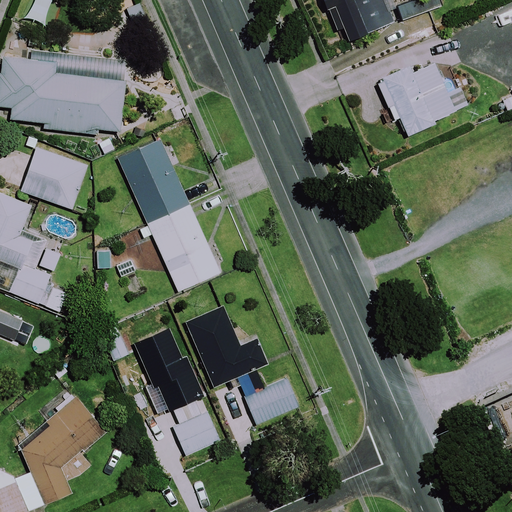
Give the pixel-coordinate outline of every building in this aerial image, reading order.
[(59,0),(36,0),(31,19),(52,25),(59,0)] [(383,26),(396,21),(390,8),(394,6),(390,0),(323,0),(342,44),(383,26)] [(143,4),(127,8),(132,28),(149,23),(143,4)] [(484,41),(475,21),(448,33),(457,53),(484,41)] [(125,73),(0,60),(0,117),(120,130),(125,73)] [(171,69),(141,64),(137,83),(168,88),(171,69)] [(412,73),(409,65),(382,77),(384,80),(377,83),(393,121),(398,118),(404,134),(467,106),(459,87),(445,93),(432,64),(412,73)] [(222,273),(161,139),(118,159),(148,225),(139,229),(143,239),(153,235),(179,292),(222,273)] [(90,166),(39,147),(22,191),(74,211),(90,166)] [(0,288),(61,313),(69,293),(47,285),(50,276),(37,270),(48,242),(21,231),(31,207),(0,194),(0,288)] [(136,259),(116,266),(121,280),(141,273),(136,259)] [(240,345),(223,306),(186,322),(213,388),(268,364),(257,338),(240,345)] [(25,322),(0,312),(0,335),(18,342),(25,322)] [(155,335),(114,353),(145,422),(189,411),(155,335)] [(0,468),(0,511),(31,511),(73,492),(68,481),(93,468),(84,449),(105,438),(75,392),(55,407),(58,411),(17,445),(30,471),(12,480),(5,466),(0,468)]
